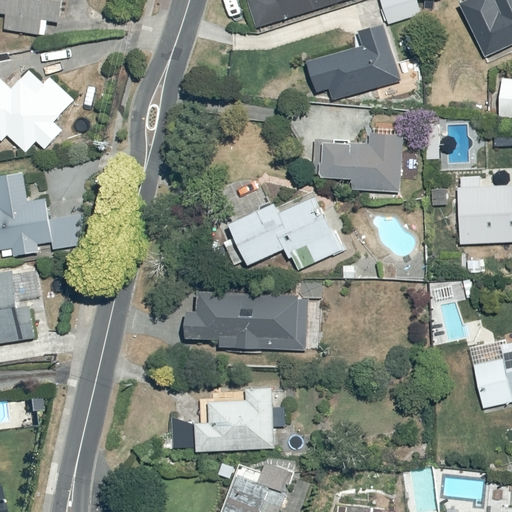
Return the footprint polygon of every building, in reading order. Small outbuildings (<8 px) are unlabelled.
[(62,0),(0,0),(0,13),(5,14),(3,30),(47,35),(49,19),(60,20),(62,0)] [(247,0),(257,29),(346,0),(247,0)] [(422,13),(417,0),(382,0),(390,23),(422,13)] [(511,0),(471,0),(461,6),(486,58),(511,45),(511,0)] [(363,45),(309,61),(318,93),(330,90),(332,99),(403,78),(388,24),(360,32),(363,45)] [(0,76),(0,127),(4,124),(31,148),(77,94),(56,76),(47,86),(30,71),(25,76),(17,69),(6,82),(0,76)] [(511,77),(501,77),(500,116),(511,116),(511,77)] [(358,190),(400,191),(402,119),(372,118),(372,127),(361,127),(361,139),(317,137),(317,144),(317,146),(321,146),(320,178),(352,178),(351,188),(358,189),(358,190)] [(0,251),(14,250),(14,256),(41,253),(40,244),(53,242),(53,249),(82,247),(79,214),(51,217),(47,175),(27,177),(26,172),(0,174),(0,251)] [(511,186),(459,188),(460,245),(511,243),(511,255),(509,255),(509,271),(511,270),(511,186)] [(450,189),(433,189),(433,205),(450,205),(450,189)] [(277,202),(229,224),(248,266),(283,250),(287,259),(293,256),(299,269),(349,246),(324,191),(281,211),(277,202)] [(362,261),(344,261),(343,280),(362,281),(362,261)] [(34,272),(15,275),(14,270),(0,271),(0,345),(37,341),(32,306),(19,308),(19,303),(38,300),(34,272)] [(220,347),(308,351),(309,340),(320,341),(322,285),(300,284),(299,293),(199,289),(198,311),(188,311),(187,338),(221,339),(220,347)] [(505,346),(471,351),(483,409),(511,402),(511,333),(503,335),(505,346)] [(196,420),(196,451),(275,449),(274,386),(217,387),(217,400),(210,400),(210,420),(196,420)] [(264,468),(241,460),(221,511),(277,511),(293,471),(267,461),(264,468)]
